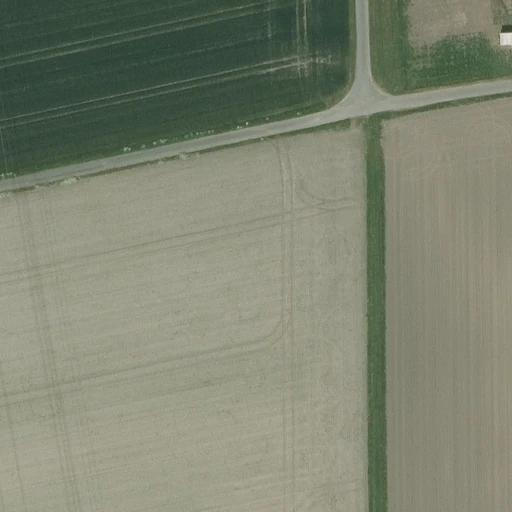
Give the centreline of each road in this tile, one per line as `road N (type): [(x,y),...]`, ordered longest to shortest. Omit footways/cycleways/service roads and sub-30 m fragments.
road 1 (track): [(377,511),(369,94)]
road 2 (unclassified): [(0,179),(369,94)]
road 3 (unclassified): [(369,94),(511,74)]
